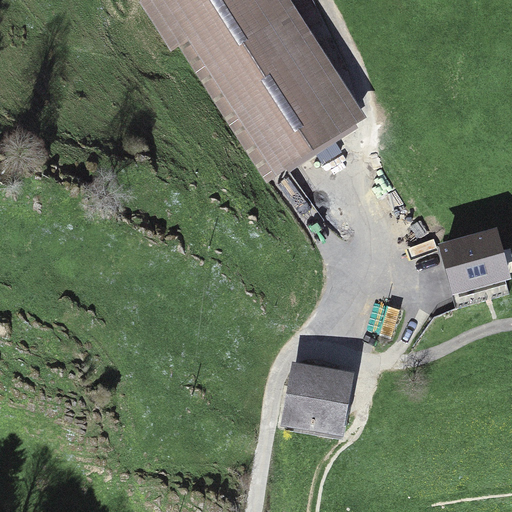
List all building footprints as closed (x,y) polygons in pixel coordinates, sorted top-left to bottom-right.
[(273,0),(153,0),(153,1),(179,41),(196,31),(283,166),(352,122),(286,19),(294,14),(285,0),(278,0),(275,2),(273,0)] [(511,247),(502,214),(442,232),(459,285),(511,268),(511,247)] [(454,287),(459,302),(484,293),(479,279),(454,287)] [(511,340),(487,343),(490,384),(511,382),(511,340)] [(288,379),(282,442),(342,448),(349,385),(288,379)]
